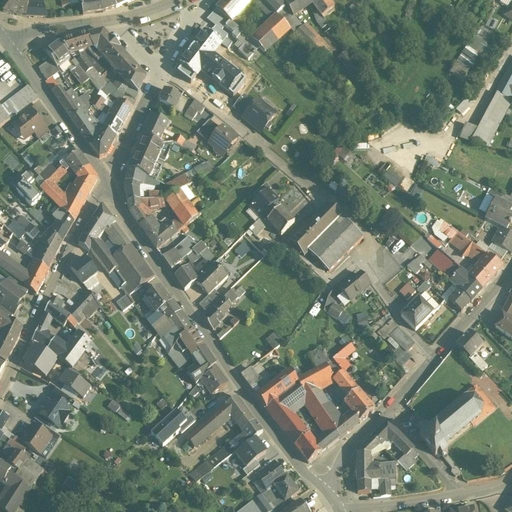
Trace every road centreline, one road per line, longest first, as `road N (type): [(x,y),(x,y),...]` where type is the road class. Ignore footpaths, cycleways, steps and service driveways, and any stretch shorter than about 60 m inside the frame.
road 1 (tertiary): [(106,182),(115,208),(192,319),(298,466),(324,489)]
road 2 (residential): [(106,182),(0,388)]
road 3 (residential): [(328,197),(160,73)]
road 4 (residential): [(511,268),(383,412)]
road 5 (tertiary): [(7,45),(106,182)]
road 6 (residential): [(160,73),(106,182)]
